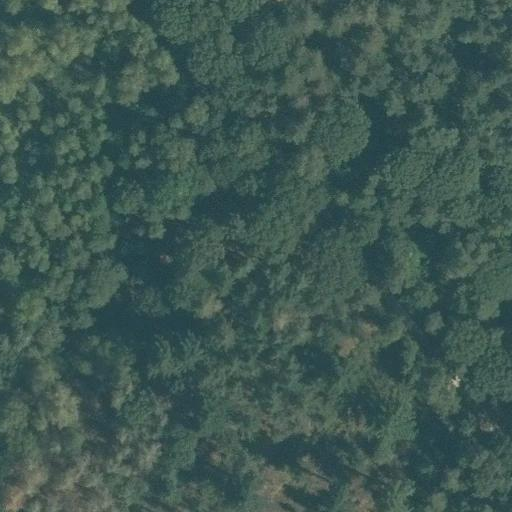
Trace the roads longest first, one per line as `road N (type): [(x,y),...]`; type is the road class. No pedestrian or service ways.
road 1 (track): [(511,431),(166,0)]
road 2 (track): [(0,435),(281,141)]
